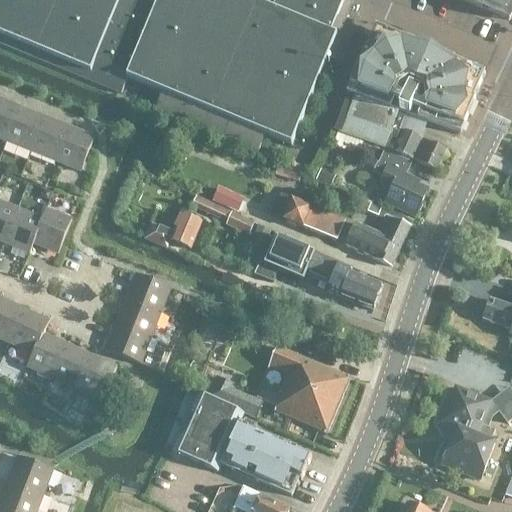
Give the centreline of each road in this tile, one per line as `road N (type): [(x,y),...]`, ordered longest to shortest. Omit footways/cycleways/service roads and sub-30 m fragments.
road 1 (tertiary): [(337,511),(435,246),(511,93)]
road 2 (residential): [(511,65),(374,0)]
road 3 (residential): [(92,267),(72,315),(0,281)]
